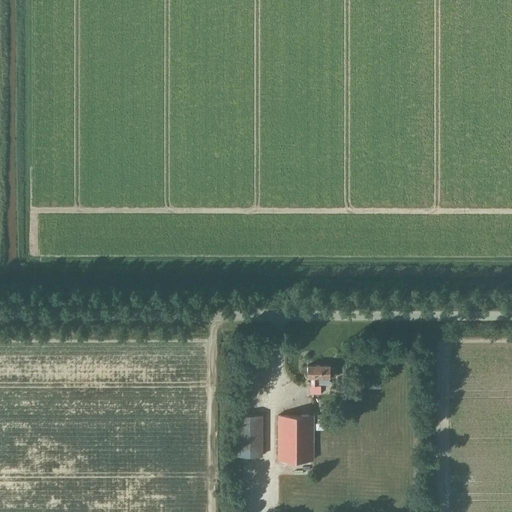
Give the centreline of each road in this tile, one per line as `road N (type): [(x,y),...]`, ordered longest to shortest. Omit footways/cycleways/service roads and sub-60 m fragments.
road 1 (unclassified): [(0,316),(511,316)]
road 2 (track): [(213,511),(211,316)]
